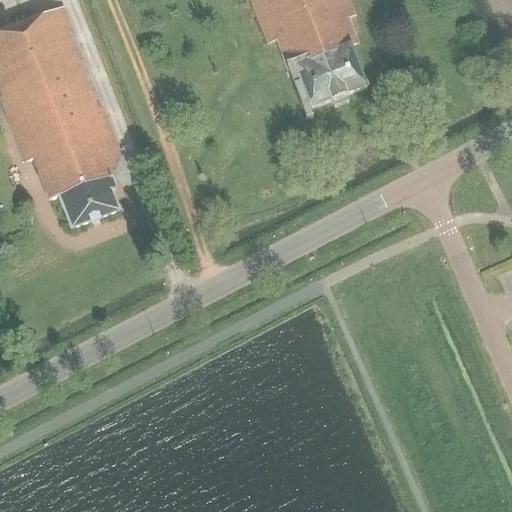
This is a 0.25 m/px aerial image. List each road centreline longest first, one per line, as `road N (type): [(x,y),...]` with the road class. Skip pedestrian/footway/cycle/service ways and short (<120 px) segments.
road 1 (secondary): [(0,401),(420,181)]
road 2 (unclassified): [(420,181),(511,379)]
